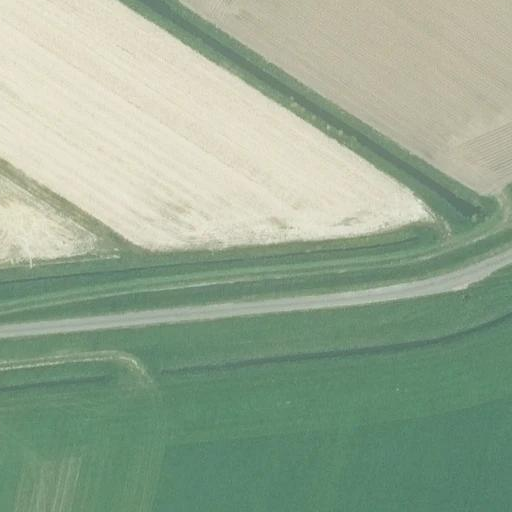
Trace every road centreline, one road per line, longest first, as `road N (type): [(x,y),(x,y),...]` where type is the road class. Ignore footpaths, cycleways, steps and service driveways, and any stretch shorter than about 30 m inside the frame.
road 1 (track): [(0,313),(426,259),(511,223)]
road 2 (unclassified): [(0,331),(451,287),(511,260)]
road 3 (track): [(0,367),(118,357),(134,369),(140,396)]
